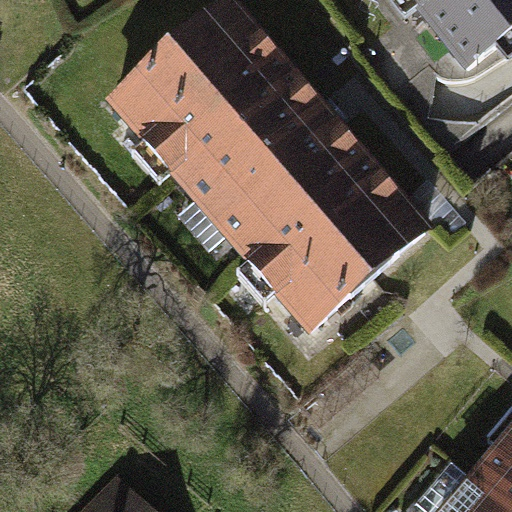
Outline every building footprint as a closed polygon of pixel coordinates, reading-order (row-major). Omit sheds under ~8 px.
[(511,18),(511,0),(387,0),(447,72),(511,18)] [(323,358),(450,240),(239,14),(113,131),(323,358)] [(488,511),(511,511),(511,429),(462,489),(488,511)] [(488,511),(462,489),(442,511),(488,511)] [(144,511),(122,491),(100,511),(144,511)]
